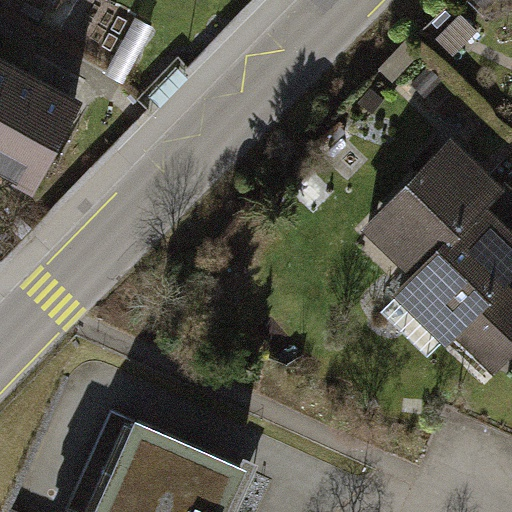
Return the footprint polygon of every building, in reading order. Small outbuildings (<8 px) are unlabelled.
[(457,59),(483,33),(460,11),(434,36),(457,59)] [(0,136),(38,61),(0,42),(0,136)] [(38,61),(0,136),(0,161),(50,186),(98,91),(38,61)] [(366,227),(423,282),(460,244),(494,208),(511,190),(454,136),(366,227)] [(511,225),(494,208),(460,244),(423,282),(407,299),(498,386),(511,370),(511,225)] [(234,511),(255,467),(144,417),(138,429),(116,420),(74,511),(234,511)]
